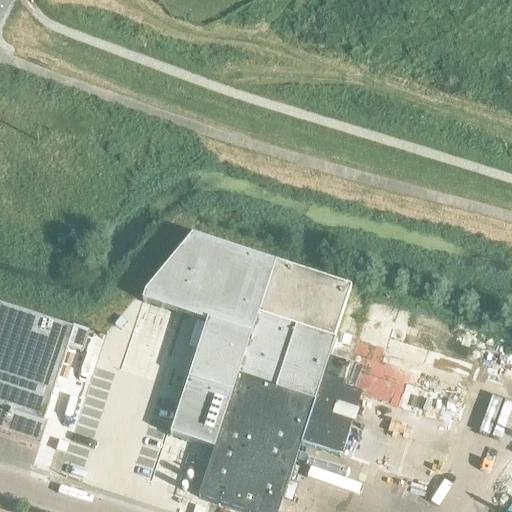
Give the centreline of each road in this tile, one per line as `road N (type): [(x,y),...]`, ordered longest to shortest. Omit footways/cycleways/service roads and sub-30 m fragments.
road 1 (track): [(123,0),(197,33),(247,35),(333,61),(511,131)]
road 2 (track): [(374,83),(254,75),(217,86)]
